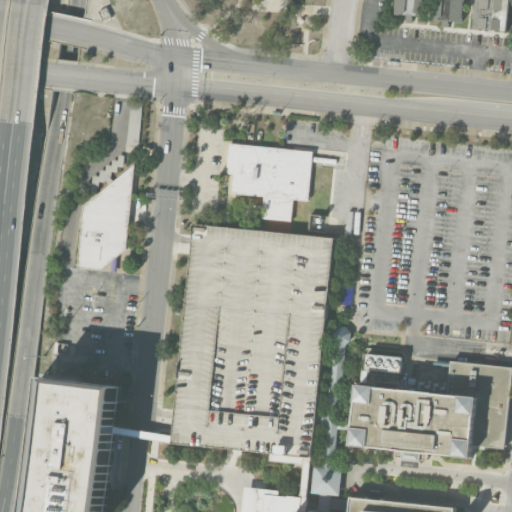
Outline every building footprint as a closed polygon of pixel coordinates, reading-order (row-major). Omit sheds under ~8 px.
[(426,0),(425,17),(414,16),(413,21),(406,20),(406,15),(394,13),(395,0),(426,0)] [(464,0),(462,22),(449,21),(448,25),(444,25),(444,20),(432,19),(434,0),(464,0)] [(475,0),(510,0),(507,32),(473,28),(475,0)] [(232,192),(234,168),(227,167),(230,142),(314,151),(309,200),(293,199),(291,220),(262,217),(264,196),(232,192)] [(77,267),(84,205),(136,162),(126,248),(100,269),(77,267)] [(197,225),(337,238),(315,456),(175,444),(177,421),(195,245),(197,225)] [(348,328),(336,327),(330,399),(342,400),(348,328)] [(366,368),(368,353),(403,357),(402,372),(366,368)] [(511,367),(503,447),(474,444),(473,457),(352,444),(358,384),(448,394),(451,361),(511,367)] [(31,511),(46,377),(120,385),(119,393),(105,511),(31,511)] [(312,493),(340,495),(342,468),(335,467),(337,429),(354,430),(354,418),(328,416),(327,433),(326,433),(324,465),(314,465),(312,493)] [(456,511),(314,511),(327,511),(350,511),(352,497),(457,508),(456,511)]
